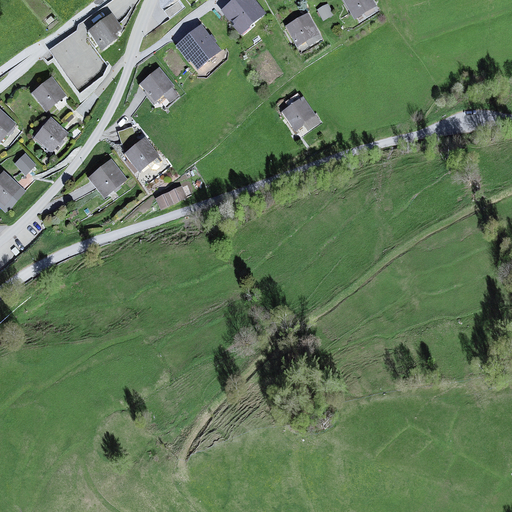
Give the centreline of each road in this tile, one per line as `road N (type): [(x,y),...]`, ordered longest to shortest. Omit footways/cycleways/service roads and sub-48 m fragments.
road 1 (unclassified): [(0,294),(40,263),(140,224),(511,117)]
road 2 (residential): [(151,0),(117,99),(88,147),(0,243)]
